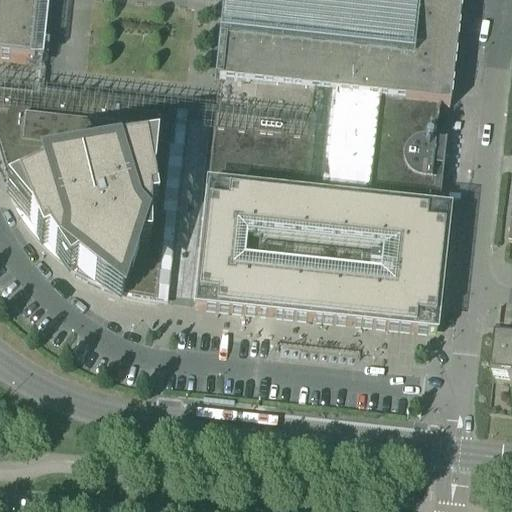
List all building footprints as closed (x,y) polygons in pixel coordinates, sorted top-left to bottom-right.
[(0,0),(0,7),(39,12),(40,0),(0,0)] [(226,0),(225,15),(222,42),(218,87),(214,117),(199,115),(176,113),(0,94),(0,163),(0,165),(2,172),(5,179),(8,185),(10,192),(14,198),(9,201),(13,207),(17,213),(21,218),(30,230),(34,235),(39,240),(50,250),(55,254),(67,262),(73,266),(79,270),(75,278),(74,279),(80,283),(87,286),(93,289),(100,292),(107,294),(113,296),(120,298),(127,300),(134,302),(148,304),(156,305),(161,258),(183,261),(198,262),(193,316),(400,338),(435,342),(448,219),(437,217),(460,0),(226,0)] [(0,35),(36,40),(39,12),(0,7),(0,35)] [(0,63),(33,67),(36,40),(0,35),(0,63)] [(493,381),(511,382),(511,338),(497,336),(493,381)] [(202,410),(233,414),(233,408),(202,404),(202,410)] [(364,471),(395,475),(396,469),(365,465),(364,471)]
